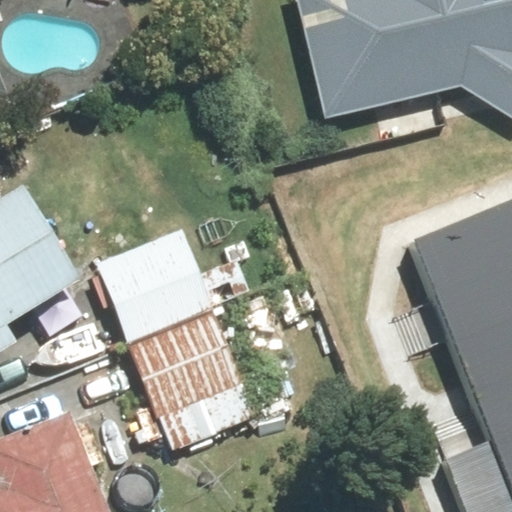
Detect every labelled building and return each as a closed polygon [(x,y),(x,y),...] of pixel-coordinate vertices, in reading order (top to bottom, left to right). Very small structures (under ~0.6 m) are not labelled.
[(511,0),(296,0),(329,117),(462,84),(511,116),(511,0)] [(0,357),(6,354),(0,343),(0,329),(69,288),(11,193),(0,199),(0,357)] [(511,511),(511,200),(409,245),(463,419),(425,436),(459,511),(511,511)] [(135,356),(221,323),(188,236),(102,269),(135,356)] [(221,323),(135,356),(176,464),(262,431),(221,323)] [(0,511),(100,511),(61,415),(0,439),(0,511)]
